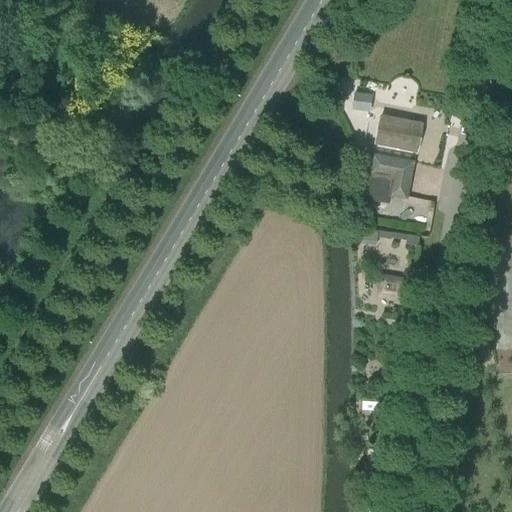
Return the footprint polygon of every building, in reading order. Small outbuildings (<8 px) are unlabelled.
[(354,93),(352,109),(369,112),(371,95),(354,93)] [(421,151),(425,119),(380,114),(376,146),(421,151)] [(406,197),(412,164),(366,156),(358,200),(389,205),(391,195),(406,197)] [(391,233),(378,231),(377,238),(390,240),(390,239),(406,241),(406,245),(417,246),(419,237),(407,235),(391,233)] [(404,280),(381,277),(379,295),(401,299),(404,280)]
